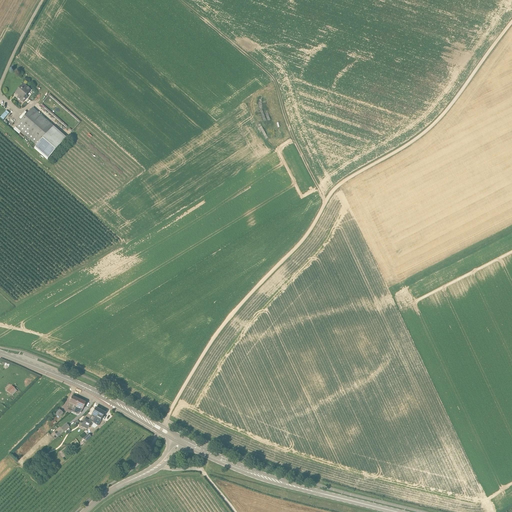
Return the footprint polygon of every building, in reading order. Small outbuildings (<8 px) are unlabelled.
[(17,99),(22,103),(27,97),(25,96),(30,90),(23,84),(15,93),(19,97),(17,99)] [(66,138),(32,108),(16,127),(37,145),(34,148),(47,160),(66,138)] [(0,117),(0,118),(3,121),(9,114),(6,111),(0,117)] [(11,395),(17,390),(12,385),(7,390),(11,395)] [(68,408),(67,412),(70,413),(71,412),(72,411),(74,410),(74,409),(76,407),(79,400),(72,397),(69,403),(68,406),(69,406),(68,408)] [(74,409),(74,410),(80,413),(81,413),(81,412),(83,409),(86,403),(79,400),(76,407),(74,409)] [(84,419),(81,424),(82,424),(88,428),(89,428),(90,426),(91,427),(93,424),(100,411),(95,408),(91,415),(88,421),(84,419)] [(55,414),(60,418),(63,413),(59,410),(55,414)] [(100,411),(93,424),(97,426),(98,426),(101,420),(105,413),(100,411)] [(66,424),(61,429),(61,430),(64,432),(64,433),(70,428),(66,424)] [(86,441),(91,437),(88,434),(83,439),(84,440),(83,442),(84,443),(85,441),(86,441)]
